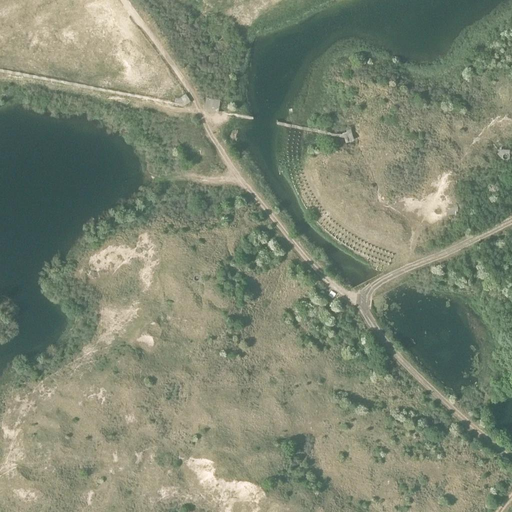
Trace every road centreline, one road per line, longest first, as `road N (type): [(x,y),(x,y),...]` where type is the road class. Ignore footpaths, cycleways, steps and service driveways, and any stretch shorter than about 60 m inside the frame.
road 1 (track): [(511,457),(414,375),(356,299)]
road 2 (track): [(356,299),(302,254),(211,133)]
road 3 (track): [(356,299),(511,220)]
